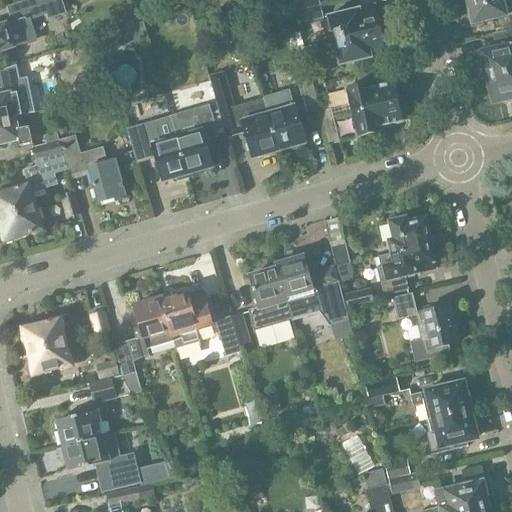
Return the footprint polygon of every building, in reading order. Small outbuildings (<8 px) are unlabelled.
[(60,0),(26,0),(16,4),(21,19),(2,25),(2,24),(0,24),(0,51),(34,41),(27,18),(46,12),(48,18),(65,13),(60,0)] [(294,12),(319,7),(317,0),(294,0),(291,1),(294,12)] [(511,0),(466,0),(469,9),(467,10),(469,21),(471,20),(473,26),(481,24),(480,21),(511,13),(511,9),(510,4),(511,3),(511,0)] [(319,7),(294,12),(298,26),(322,20),(319,7)] [(337,40),(380,30),(378,22),(379,21),(377,14),(375,13),(374,7),(359,11),(359,9),(327,17),(331,32),(335,31),(337,40)] [(496,48),(480,52),(483,65),(480,68),(482,74),(485,75),(486,78),(511,71),(511,28),(493,33),(496,48)] [(380,30),(337,40),(339,49),(335,50),(339,66),(371,58),(370,56),(385,52),(384,46),(384,44),(383,38),(381,37),(380,30)] [(114,49),(109,34),(100,37),(105,52),(114,49)] [(303,48),(305,57),(317,54),(315,45),(303,48)] [(0,119),(14,117),(21,115),(33,113),(26,79),(17,81),(13,65),(0,70),(0,119)] [(306,68),(290,72),(293,84),(297,83),(307,127),(321,123),(320,120),(318,112),(311,79),(309,80),(306,68)] [(487,80),(484,83),(486,90),(489,91),(492,103),(503,100),(511,98),(511,71),(486,78),(487,80)] [(351,113),(397,102),(396,98),(397,96),(396,90),(394,89),(393,82),(369,88),(368,83),(346,88),(351,113)] [(288,92),(263,99),(267,114),(278,152),(304,144),(288,92)] [(228,102),(216,105),(224,134),(237,131),(243,129),(252,159),(278,152),(267,114),(263,99),(230,109),(228,102)] [(398,105),(397,102),(351,113),(357,138),(380,132),(379,128),(402,122),(400,114),(401,113),(400,106),(398,105)] [(208,106),(170,117),(188,177),(201,174),(200,171),(212,168),(204,140),(217,136),(217,135),(210,114),(208,106)] [(330,110),(318,112),(320,120),(332,118),(330,110)] [(14,117),(0,119),(0,143),(17,140),(19,146),(32,143),(28,127),(24,128),(21,115),(14,117)] [(170,117),(126,130),(136,162),(155,157),(162,182),(176,178),(177,181),(188,177),(170,117)] [(332,118),(320,120),(321,123),(326,146),(338,143),(332,118)] [(60,143),(58,143),(57,134),(44,136),(46,146),(33,148),(36,161),(63,154),(60,143)] [(75,137),(61,141),(69,175),(88,170),(97,204),(115,199),(124,196),(114,161),(105,164),(101,149),(81,155),(75,137)] [(0,193),(0,218),(35,207),(31,193),(44,189),(44,187),(55,184),(53,175),(66,171),(62,155),(36,162),(37,167),(25,170),(27,179),(13,184),(15,189),(0,193)] [(74,196),(61,200),(67,219),(79,215),(74,196)] [(0,218),(0,226),(5,242),(14,239),(42,230),(35,207),(0,218)] [(325,221),(336,266),(348,264),(338,218),(325,221)] [(388,242),(391,253),(430,244),(428,232),(430,229),(428,223),(425,221),(424,218),(407,223),(406,219),(389,223),(394,240),(388,242)] [(381,267),(377,268),(384,295),(406,289),(403,276),(417,273),(416,272),(434,268),(432,256),(433,254),(430,244),(391,253),(378,256),(381,267)] [(275,265),(276,269),(292,320),(318,312),(329,323),(347,317),(337,272),(314,279),(311,266),(305,267),(302,257),(275,265)] [(292,320),(276,269),(268,272),(249,277),(259,309),(249,312),(255,331),(292,320)] [(373,302),(370,290),(345,296),(348,308),(373,302)] [(416,313),(412,293),(392,298),(397,319),(416,315),(422,339),(410,342),(414,361),(448,353),(446,346),(456,343),(447,306),(416,313)] [(171,300),(162,302),(173,342),(177,353),(200,346),(196,330),(211,326),(203,296),(188,300),(187,296),(171,300)] [(132,309),(129,315),(135,339),(141,358),(148,355),(146,350),(173,342),(162,302),(161,299),(134,306),(134,309),(132,309)] [(108,332),(103,314),(91,316),(96,335),(108,332)] [(229,318),(238,348),(250,345),(241,315),(229,318)] [(229,318),(216,322),(223,347),(226,357),(239,353),(238,348),(229,318)] [(27,352),(64,343),(59,320),(21,329),(23,338),(27,352)] [(70,366),(64,343),(27,352),(32,375),(42,373),(70,366)] [(122,376),(119,376),(130,395),(140,393),(132,366),(125,343),(113,346),(122,376)] [(117,374),(114,362),(96,367),(98,378),(117,374)] [(119,376),(88,383),(93,404),(130,395),(119,376)] [(398,392),(395,378),(364,385),(369,407),(381,404),(379,396),(398,392)] [(445,388),(421,393),(410,396),(413,408),(423,405),(427,421),(473,410),(468,393),(464,394),(462,384),(452,386),(452,385),(445,386),(445,388)] [(84,414),(56,421),(59,433),(57,434),(60,447),(102,436),(99,424),(101,424),(97,407),(83,410),(84,414)] [(473,410),(427,421),(425,421),(429,437),(423,439),(427,456),(467,447),(466,441),(475,438),(473,428),(477,427),(473,410)] [(350,432),(346,425),(338,429),(331,432),(336,440),(350,432)] [(68,472),(95,465),(102,493),(140,484),(133,454),(119,457),(114,433),(102,436),(60,447),(60,448),(62,447),(62,449),(56,450),(58,462),(65,461),(68,472)] [(358,474),(375,464),(358,434),(341,443),(358,474)] [(385,466),(388,480),(409,475),(405,461),(385,466)] [(416,473),(409,475),(388,480),(389,483),(390,487),(392,494),(420,487),(416,473)] [(478,511),(488,510),(484,496),(492,494),(488,477),(463,483),(464,488),(437,495),(440,507),(421,511),(478,511)] [(386,488),(390,487),(389,483),(365,491),(370,511),(392,511),(391,505),(386,488)] [(122,511),(120,503),(151,495),(149,485),(106,495),(108,506),(109,511),(122,511)]
